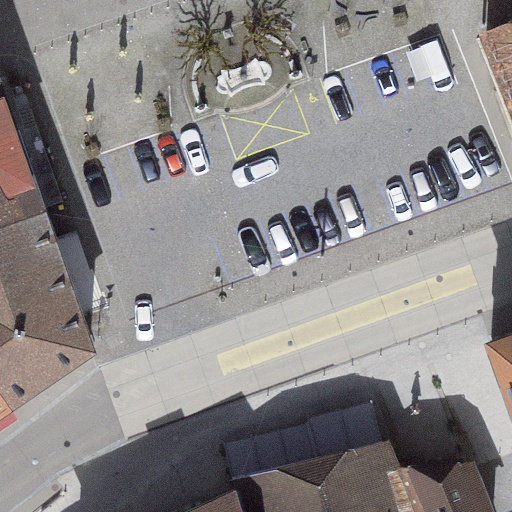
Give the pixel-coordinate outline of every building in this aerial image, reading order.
[(511,22),(484,34),(511,103),(511,22)] [(0,221),(39,207),(0,93),(0,221)] [(0,407),(89,348),(39,207),(0,221),(0,407)] [(511,334),(489,343),(511,407),(511,334)] [(227,483),(229,491),(235,511),(410,511),(393,470),(382,445),(227,483)] [(485,511),(467,464),(393,470),(410,511),(485,511)] [(235,511),(229,491),(183,511),(235,511)]
